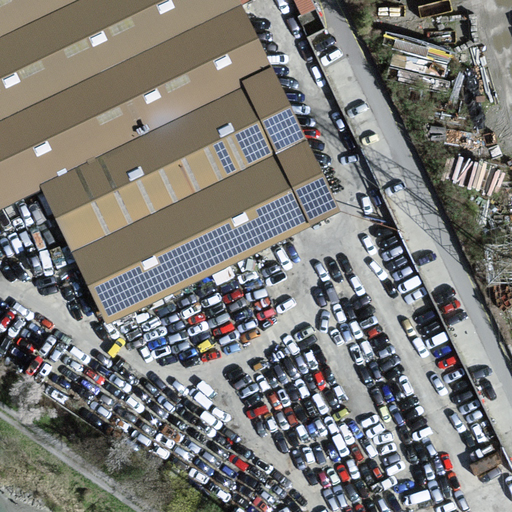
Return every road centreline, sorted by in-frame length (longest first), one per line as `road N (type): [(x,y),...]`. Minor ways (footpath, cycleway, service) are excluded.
road 1 (residential): [(511,371),(334,0)]
road 2 (track): [(150,511),(0,406)]
road 3 (unknown): [(471,0),(511,171)]
